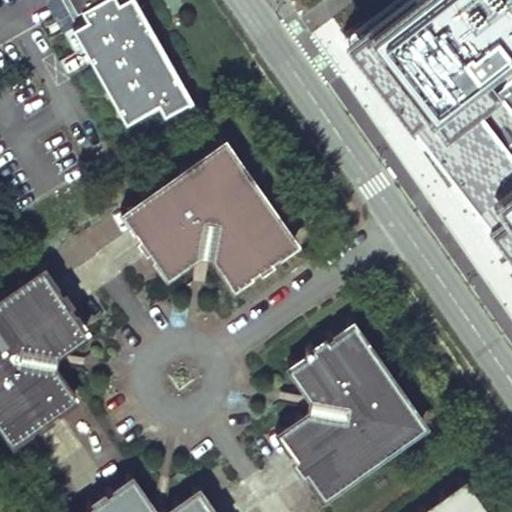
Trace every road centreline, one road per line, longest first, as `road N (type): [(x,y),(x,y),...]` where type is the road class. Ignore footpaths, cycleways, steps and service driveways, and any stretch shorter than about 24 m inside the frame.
road 1 (tertiary): [(511,378),(248,0)]
road 2 (unknown): [(0,36),(14,31),(23,38),(69,120)]
